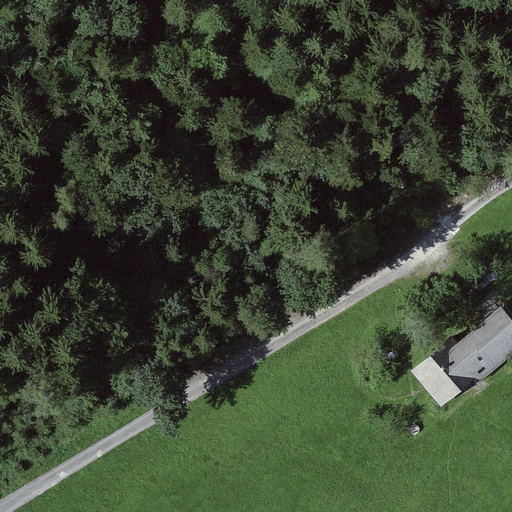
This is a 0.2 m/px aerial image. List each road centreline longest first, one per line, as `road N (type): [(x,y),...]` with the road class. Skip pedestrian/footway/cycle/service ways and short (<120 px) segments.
road 1 (track): [(511,181),(377,281),(7,511)]
road 2 (track): [(0,151),(149,0)]
